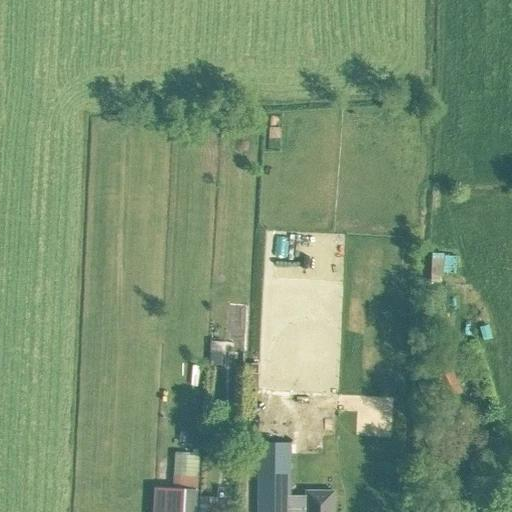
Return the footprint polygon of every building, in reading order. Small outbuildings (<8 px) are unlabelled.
[(454,274),(455,257),(443,256),(443,254),(431,254),(430,276),(442,277),(442,274),(454,274)] [(436,377),(421,384),(418,385),(425,402),(444,394),(447,400),(461,393),(448,364),(433,371),(436,377)] [(424,441),(437,471),(460,462),(448,432),(424,441)] [(171,489),(170,511),(195,511),(197,477),(179,476),(178,490),(171,489)] [(343,511),(345,493),(312,489),(310,511),(343,511)] [(456,503),(460,511),(461,511),(470,508),(465,498),(456,503)] [(198,511),(216,511),(217,500),(199,499),(198,511)]
